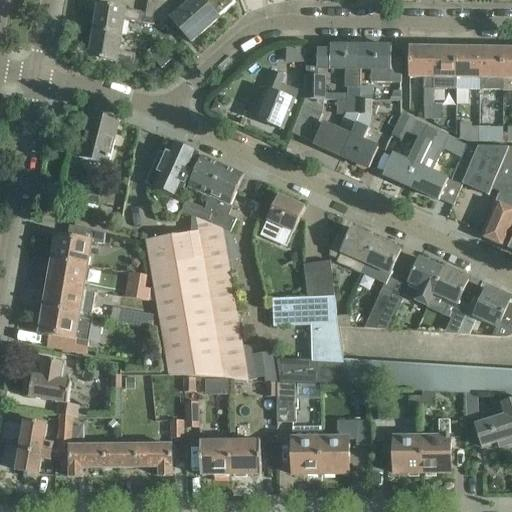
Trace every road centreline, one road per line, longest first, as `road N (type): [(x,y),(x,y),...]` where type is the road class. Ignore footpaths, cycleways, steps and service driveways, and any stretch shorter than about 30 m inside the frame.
road 1 (residential): [(163,111),(511,273)]
road 2 (residential): [(163,111),(251,30),(274,24),(511,27)]
road 3 (unclassified): [(0,286),(35,75)]
road 4 (residential): [(163,111),(35,75)]
